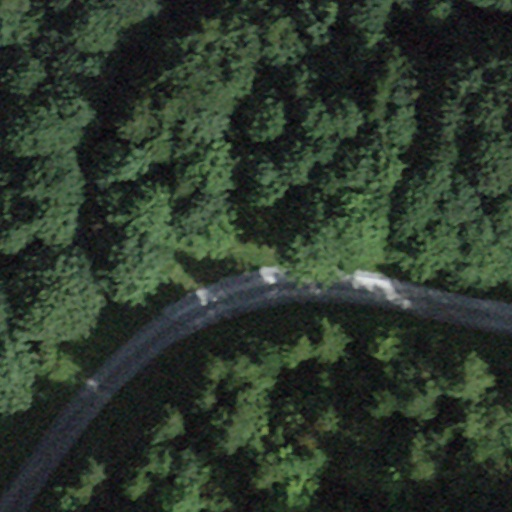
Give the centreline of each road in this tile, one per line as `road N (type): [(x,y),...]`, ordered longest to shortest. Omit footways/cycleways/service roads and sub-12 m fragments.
road 1 (track): [(181,318),(270,281),(324,280),(511,317)]
road 2 (unclassified): [(9,511),(37,461),(112,378),(181,318)]
